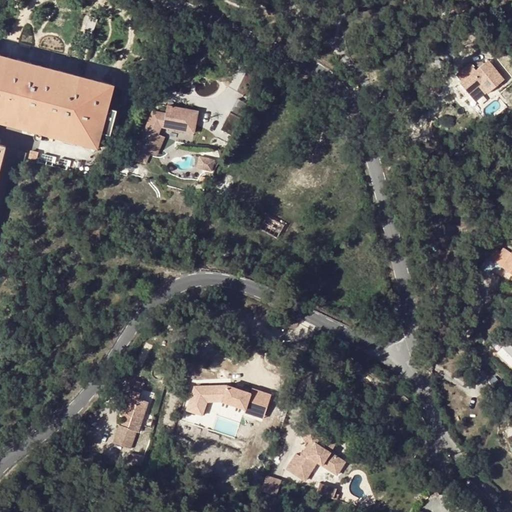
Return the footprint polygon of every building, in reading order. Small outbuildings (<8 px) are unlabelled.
[(0,124),(97,150),(114,87),(0,56),(0,124)] [(491,73),(496,70),(489,61),(486,63),(491,69),(489,71),(491,73)] [(480,86),(487,94),(487,95),(505,81),(496,70),(491,73),(489,71),(491,69),(486,63),(476,71),(470,64),(456,75),(462,82),(460,83),(470,94),(480,86)] [(487,94),(480,86),(470,94),(476,102),(487,94)] [(231,112),(225,130),(236,133),(242,116),(231,112)] [(161,129),(175,131),(175,132),(195,136),(198,121),(177,117),(177,119),(152,115),(133,161),(147,165),(150,155),(161,129)] [(161,129),(150,155),(156,157),(163,138),(194,144),(195,136),(175,132),(175,131),(161,129)] [(14,168),(22,170),(26,154),(18,152),(14,168)] [(200,167),(216,170),(219,157),(202,154),(200,167)] [(119,165),(116,174),(126,177),(128,167),(119,165)] [(138,173),(129,170),(128,176),(137,178),(138,173)] [(285,227),(267,217),(260,229),(279,239),(285,227)] [(498,256),(503,250),(496,246),(488,257),(495,261),(498,256)] [(511,252),(505,248),(503,250),(495,261),(511,273),(511,252)] [(511,367),(511,365),(511,348),(507,343),(497,353),(511,367)] [(207,415),(211,401),(226,400),(247,406),(247,412),(269,418),(277,392),(257,387),(251,387),(236,383),(196,384),(189,411),(207,415)] [(136,432),(139,433),(140,429),(145,431),(155,403),(139,397),(141,392),(132,388),(124,412),(128,413),(126,419),(124,418),(122,425),(121,424),(115,441),(131,447),(136,432)] [(324,465),(321,469),(333,476),(341,463),(330,456),(336,447),(309,430),(302,441),(309,446),(301,460),(296,457),(286,472),(302,482),(308,472),(311,474),(319,462),(324,465)] [(341,463),(333,476),(337,478),(345,466),(341,463)] [(302,482),(305,484),(311,474),(308,472),(302,482)] [(265,488),(280,491),(282,478),(268,475),(265,488)] [(319,492),(336,497),(339,487),(323,482),(319,492)]
